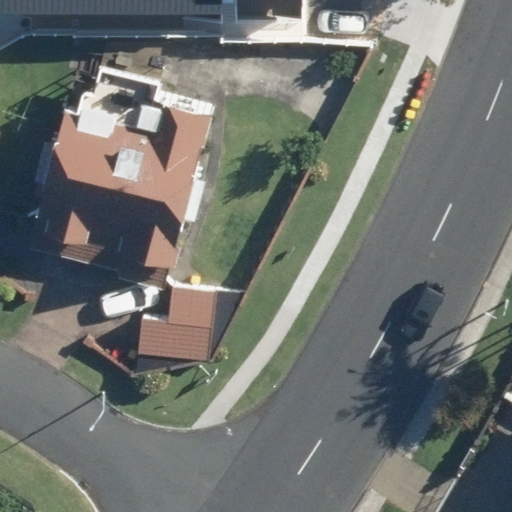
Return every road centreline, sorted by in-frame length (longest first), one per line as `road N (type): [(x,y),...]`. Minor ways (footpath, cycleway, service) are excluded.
road 1 (tertiary): [(264,511),(407,308),(511,63)]
road 2 (residential): [(198,511),(43,394),(0,383)]
